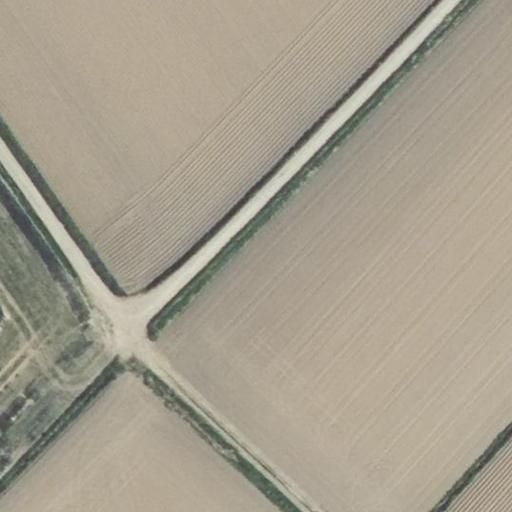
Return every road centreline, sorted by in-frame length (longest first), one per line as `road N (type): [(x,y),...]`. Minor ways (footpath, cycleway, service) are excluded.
road 1 (track): [(0,153),(130,329),(449,0)]
road 2 (track): [(317,511),(130,329)]
